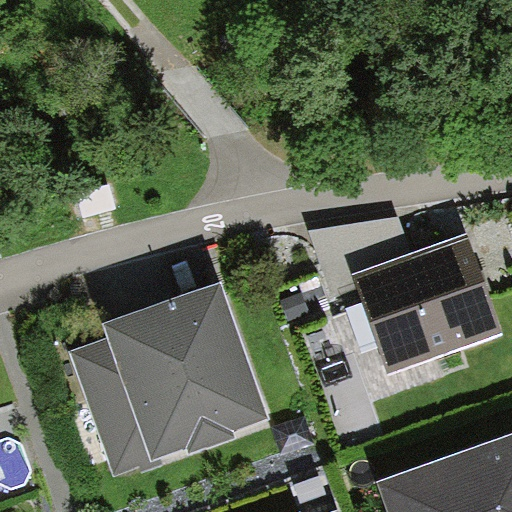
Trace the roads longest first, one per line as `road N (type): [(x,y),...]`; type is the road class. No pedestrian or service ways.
road 1 (residential): [(0,278),(272,209),(511,164)]
road 2 (track): [(272,209),(230,137),(114,0)]
